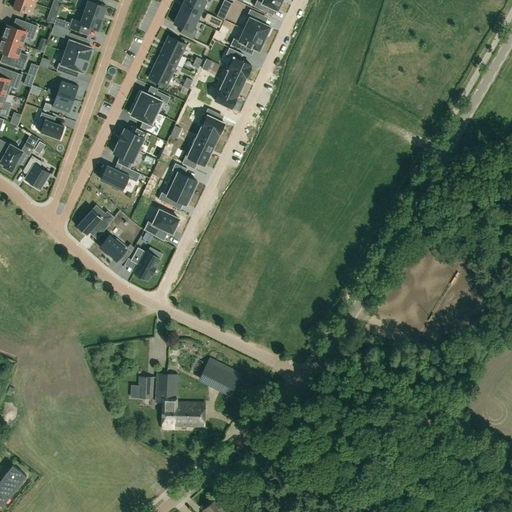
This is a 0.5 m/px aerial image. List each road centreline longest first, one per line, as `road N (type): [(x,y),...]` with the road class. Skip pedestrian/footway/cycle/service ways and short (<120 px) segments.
road 1 (tertiary): [(303,382),(362,304),(511,34)]
road 2 (residential): [(157,307),(299,0)]
road 3 (residential): [(56,232),(166,0)]
road 4 (residential): [(126,0),(47,224)]
road 5 (tertiary): [(161,511),(303,382)]
road 6 (residential): [(157,307),(303,382)]
road 7 (residential): [(56,232),(114,283),(157,307)]
